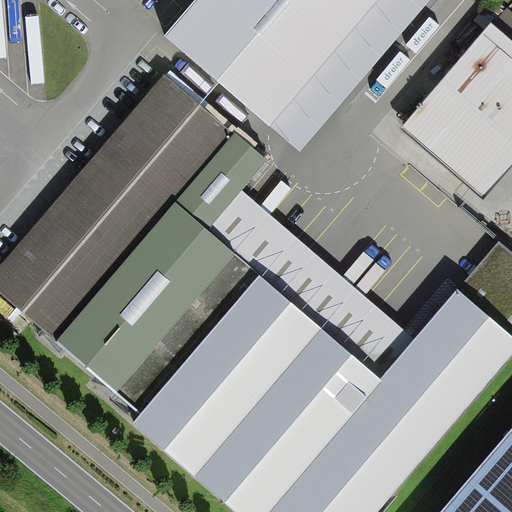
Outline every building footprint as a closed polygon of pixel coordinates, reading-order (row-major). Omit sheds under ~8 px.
[(273,128),(381,0),(199,0),(163,42),(270,133),(273,128)] [(429,0),(381,0),(273,128),(300,151),(429,0)] [(511,47),(493,31),(404,132),(480,199),(511,162),(511,47)] [(246,193),(268,169),(236,139),(165,76),(0,257),(0,290),(60,344),(177,214),(204,239),(246,193)] [(204,239),(260,289),(360,374),(400,328),(246,193),(204,239)] [(177,214),(60,344),(147,421),(260,289),(204,239),(177,214)] [(380,391),(360,374),(260,289),(147,421),(138,432),(232,511),(379,511),(511,355),(511,260),(499,250),(380,391)] [(511,511),(511,437),(446,511),(511,511)]
